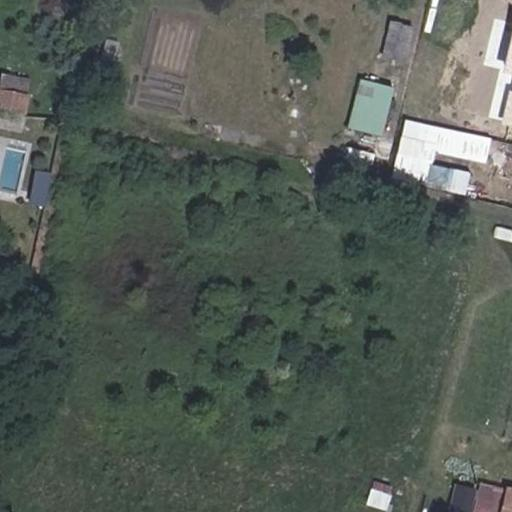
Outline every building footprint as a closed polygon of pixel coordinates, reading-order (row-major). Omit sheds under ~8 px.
[(406,60),(414,24),(390,19),(383,55),(406,60)] [(358,78),(351,128),(386,133),(393,83),(358,78)] [(511,91),(503,125),(511,127),(511,91)] [(487,161),(492,135),(404,117),(392,176),(466,191),(470,171),(434,164),(437,151),(487,161)] [(17,147),(12,167),(42,174),(46,153),(17,147)] [(463,511),(499,511),(505,490),(456,479),(449,509),(463,511)] [(511,511),(511,483),(510,483),(501,511),(511,511)]
